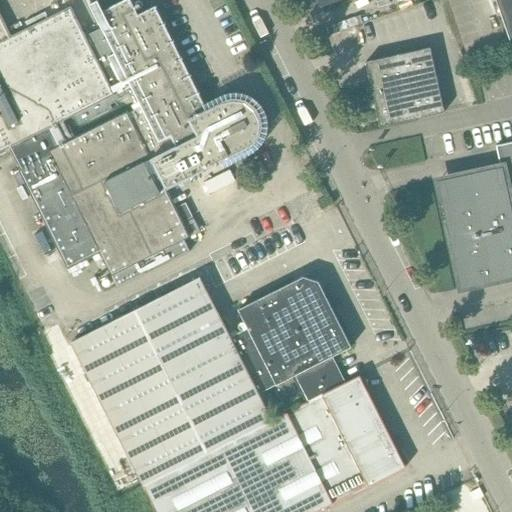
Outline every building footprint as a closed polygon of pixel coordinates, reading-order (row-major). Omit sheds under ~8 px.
[(0,152),(10,147),(21,169),(18,170),(67,269),(88,259),(100,253),(118,287),(178,257),(190,251),(184,240),(190,237),(182,222),(192,217),(185,203),(175,208),(166,189),(200,172),(212,197),(234,186),(222,162),(246,149),(248,148),(250,147),(252,145),(254,144),(256,142),(257,140),(258,138),(259,136),(260,134),(261,132),(262,130),(262,127),(262,125),(262,123),(262,120),(261,118),(261,116),(260,114),(259,111),(257,109),(256,108),(254,106),(253,104),(251,103),(249,101),(247,100),(245,99),(243,99),(240,98),(238,98),(236,97),(233,98),(231,98),(229,98),(226,99),(224,100),(222,101),(206,109),(155,6),(138,14),(130,0),(96,0),(89,4),(95,15),(103,12),(119,43),(112,47),(102,27),(85,35),(70,6),(65,8),(29,26),(11,36),(0,13),(0,152)] [(511,0),(495,0),(511,48),(511,0)] [(379,126),(444,112),(430,48),(365,62),(371,88),(368,89),(366,93),(367,98),(370,100),(373,99),(379,126)] [(461,288),(511,276),(511,141),(496,145),(500,166),(469,174),(474,194),(442,201),(461,288)] [(193,219),(185,223),(191,236),(200,232),(193,219)] [(199,277),(71,342),(136,471),(265,406),(259,394),(295,376),(301,388),(338,369),(332,356),(351,347),(322,289),(318,281),(303,276),(296,280),(238,309),(248,328),(230,337),(207,291),(206,291),(200,278),(199,277)] [(265,406),(136,471),(156,511),(315,511),(404,467),(359,376),(345,383),(338,369),(301,388),(308,402),(272,420),(265,406)]
